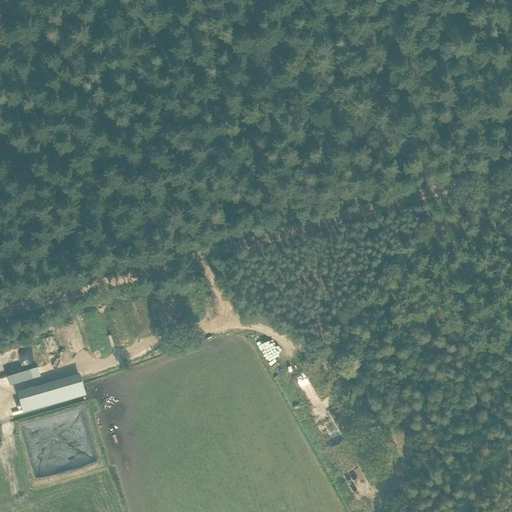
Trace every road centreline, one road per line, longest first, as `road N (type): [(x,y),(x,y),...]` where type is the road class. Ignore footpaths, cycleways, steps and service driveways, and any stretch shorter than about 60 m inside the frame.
road 1 (track): [(0,316),(511,167)]
road 2 (track): [(416,511),(384,426),(361,398),(289,340),(229,319),(200,257)]
road 3 (track): [(218,0),(450,185)]
